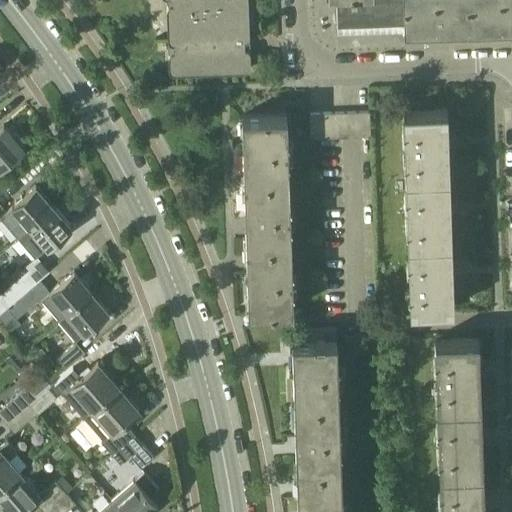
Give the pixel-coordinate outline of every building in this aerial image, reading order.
[(249,35),(247,0),(170,0),(171,4),(170,4),(168,4),(167,5),(166,7),(166,8),(165,10),(167,37),(167,39),(167,40),(168,42),(169,43),(171,43),(172,43),(172,51),(171,51),(169,52),(168,53),(168,54),(167,56),(168,68),(168,70),(169,71),(171,72),(172,73),(174,73),(244,70),(246,70),(247,69),(249,68),(249,67),(250,65),(250,53),(249,51),(248,50),(247,49),(246,48),(244,48),(244,41),(246,40),(247,39),(248,38),(249,36),(249,35)] [(403,22),(402,0),(336,0),(337,24),(403,22)] [(469,29),(468,0),(402,0),(403,22),(403,31),(469,29)] [(511,27),(511,0),(468,0),(469,29),(511,27)] [(449,173),(447,107),(403,108),(405,175),(449,173)] [(358,135),(357,110),(345,111),(346,135),(358,135)] [(371,134),(370,110),(357,110),(358,135),(371,134)] [(334,136),(333,111),(321,112),(322,136),(334,136)] [(346,135),(345,111),(333,111),(334,136),(346,135)] [(322,136),(321,112),(309,112),(310,137),(322,136)] [(288,178),(286,113),(241,115),(243,179),(288,178)] [(0,168),(24,148),(21,145),(23,141),(15,132),(11,133),(3,124),(0,126),(0,168)] [(451,240),(449,173),(405,175),(407,241),(451,240)] [(290,243),(288,178),(243,179),(245,244),(290,243)] [(12,205),(6,210),(14,219),(19,214),(29,225),(53,204),(35,184),(11,205),(12,205)] [(29,225),(18,235),(35,255),(41,250),(47,245),(47,246),(71,225),(53,204),(29,225)] [(453,306),(451,240),(407,241),(409,308),(453,306)] [(292,308),(290,243),(245,244),(247,310),(292,308)] [(0,296),(7,305),(39,277),(31,268),(0,295),(0,296)] [(39,277),(7,305),(17,318),(41,298),(59,318),(91,290),(74,270),(50,290),(39,277)] [(91,290),(59,318),(75,337),(108,309),(91,290)] [(335,338),(335,326),(301,328),(301,339),(335,338)] [(479,403),(477,336),(433,338),(436,404),(479,403)] [(335,338),(301,339),(291,339),(293,404),(338,403),(335,338)] [(65,368),(83,351),(75,342),(56,358),(65,368)] [(118,385),(97,361),(70,384),(73,388),(71,389),(77,396),(79,395),(91,408),(118,385)] [(27,402),(48,383),(40,373),(0,408),(0,415),(5,421),(27,402)] [(35,411),(57,392),(48,383),(35,394),(27,402),(35,411)] [(123,421),(138,408),(118,385),(91,408),(82,415),(103,439),(101,440),(111,452),(133,433),(123,421)] [(13,431),(35,411),(27,402),(5,421),(13,431)] [(340,468),(338,403),(293,404),(296,470),(340,468)] [(481,469),(479,403),(436,404),(438,471),(481,469)] [(120,462),(142,443),(133,433),(111,452),(120,462)] [(0,486),(19,470),(8,457),(16,450),(7,439),(0,444),(0,486)] [(341,511),(340,468),(296,470),(297,511),(341,511)] [(483,511),(481,469),(438,471),(439,511),(483,511)] [(43,511),(65,492),(55,480),(39,493),(19,470),(0,486),(0,501),(9,511),(18,511),(33,499),(43,511)] [(111,498),(122,511),(151,511),(155,509),(154,507),(157,505),(149,495),(158,487),(143,470),(111,498)] [(43,511),(62,511),(74,502),(65,492),(43,511)] [(122,511),(111,498),(94,511),(122,511)]
